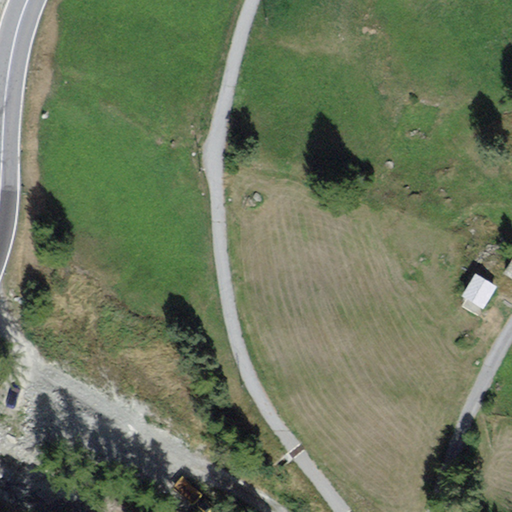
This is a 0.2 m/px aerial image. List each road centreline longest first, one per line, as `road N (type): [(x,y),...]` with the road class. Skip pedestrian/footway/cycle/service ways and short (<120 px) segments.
road 1 (unclassified): [(352,511),(283,433),(231,327),(213,149),(246,0)]
road 2 (unclassified): [(511,324),(462,424),(431,511)]
road 3 (secondary): [(26,0),(7,71),(0,167)]
